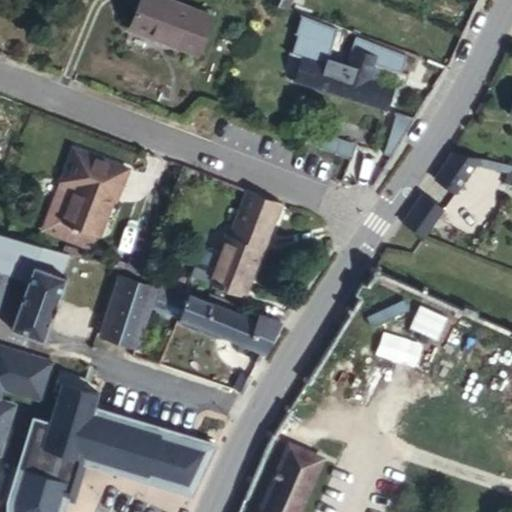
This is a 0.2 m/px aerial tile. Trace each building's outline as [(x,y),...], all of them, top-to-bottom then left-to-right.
[(211,14),(175,0),(136,0),(125,28),(193,55),(211,14)] [(274,0),(274,2),(299,10),(303,0),(274,0)] [(421,51),(339,23),(305,12),(298,32),(299,33),(293,53),(308,58),(300,82),(395,114),(407,81),(384,73),(388,61),(415,70),(421,51)] [(260,88),(261,90),(263,92),(265,92),(267,91),(269,89),(268,86),(266,84),(264,84),(261,85),(260,88)] [(38,209),(73,224),(84,193),(93,196),(98,179),(54,163),(38,209)] [(242,203),(216,191),(203,231),(196,230),(179,280),(210,291),(242,203)] [(448,204),(427,192),(409,223),(429,236),(448,204)] [(21,242),(0,236),(0,271),(9,275),(14,263),(21,242)] [(127,264),(139,269),(151,242),(139,237),(127,264)] [(38,273),(48,250),(21,242),(14,263),(38,273)] [(48,277),(38,273),(14,263),(9,275),(0,302),(0,329),(28,339),(48,277)] [(66,293),(95,305),(104,277),(104,274),(77,266),(66,293)] [(117,349),(135,290),(104,277),(95,305),(84,338),(117,349)] [(147,288),(141,285),(132,316),(155,324),(164,294),(147,288)] [(256,333),(264,319),(239,308),(233,316),(164,294),(155,324),(244,355),(256,333)] [(57,374),(23,364),(14,393),(48,406),(57,374)] [(83,461),(192,494),(212,451),(93,407),(101,385),(86,380),(87,378),(62,369),(55,389),(61,391),(49,421),(35,416),(26,446),(6,503),(7,511),(62,511),(67,495),(72,497),(79,474),(83,461)] [(0,481),(0,462),(4,463),(9,445),(2,441),(5,431),(13,433),(18,416),(0,408),(0,481)] [(9,445),(13,433),(5,431),(2,441),(9,445)] [(297,511),(322,458),(289,444),(258,511),(297,511)]
